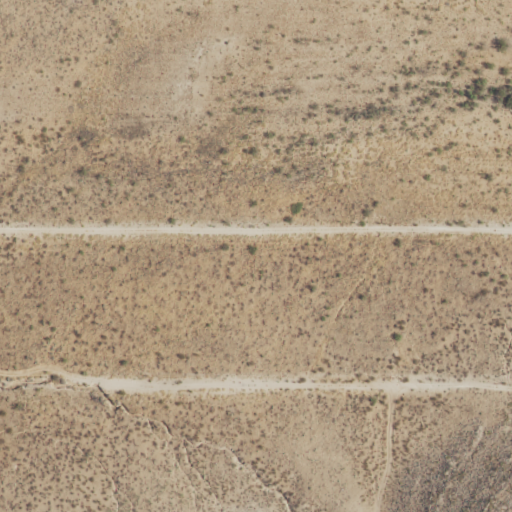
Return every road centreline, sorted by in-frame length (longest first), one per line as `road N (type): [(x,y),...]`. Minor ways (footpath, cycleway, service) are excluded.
road 1 (track): [(511,228),(0,230)]
road 2 (track): [(0,383),(511,383)]
